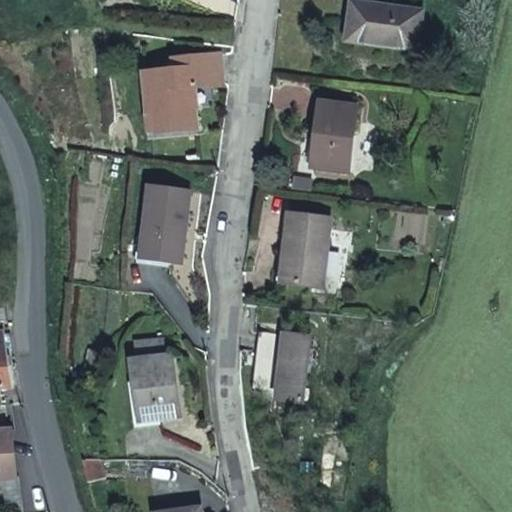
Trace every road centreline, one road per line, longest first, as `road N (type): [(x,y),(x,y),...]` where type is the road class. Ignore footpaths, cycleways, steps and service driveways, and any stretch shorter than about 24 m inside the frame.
road 1 (residential): [(251,511),(226,379),(230,271),(263,0)]
road 2 (secondary): [(0,110),(21,148),(30,190),(33,340),(66,511)]
